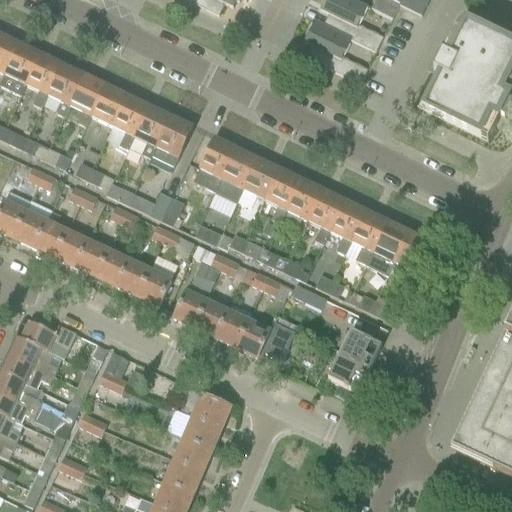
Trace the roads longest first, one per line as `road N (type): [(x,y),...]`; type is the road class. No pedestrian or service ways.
road 1 (tertiary): [(500,216),(239,90)]
road 2 (residential): [(273,407),(12,283)]
road 3 (tertiary): [(406,455),(493,232)]
road 4 (tertiary): [(239,90),(51,0)]
road 5 (residential): [(401,467),(273,407)]
